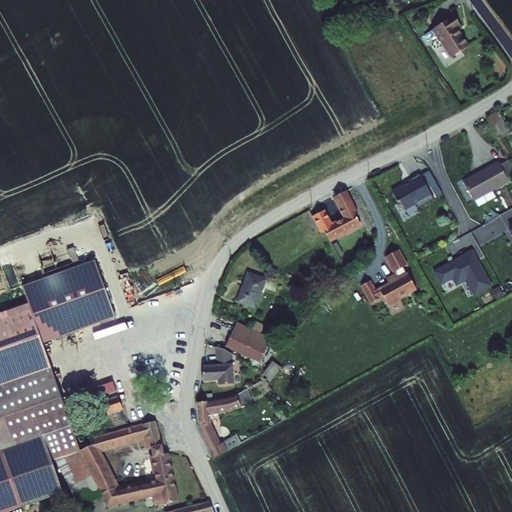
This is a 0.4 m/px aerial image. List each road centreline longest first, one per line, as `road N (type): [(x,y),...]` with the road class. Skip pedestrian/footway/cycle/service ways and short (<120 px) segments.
road 1 (residential): [(223,511),(185,409),(220,261),(268,219),(511,89)]
road 2 (unknown): [(186,418),(107,382),(84,352),(87,338),(121,314),(213,279)]
